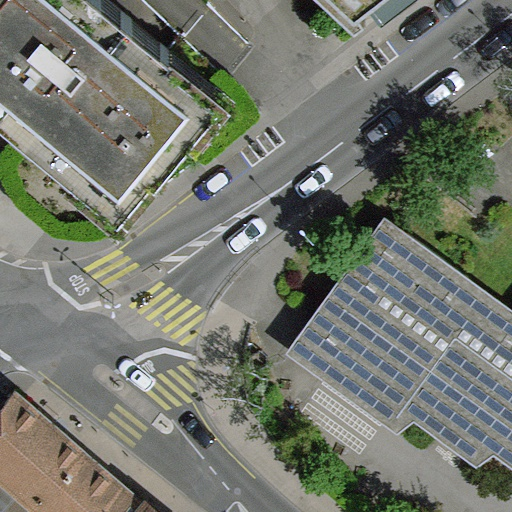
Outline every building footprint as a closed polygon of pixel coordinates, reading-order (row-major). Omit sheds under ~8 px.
[(75,166),(120,203),(210,94),(165,58),(172,48),(113,0),(0,0),(0,113),(70,171),(75,166)] [(368,18),(392,0),(322,0),(354,29),(368,18)] [(511,305),(388,215),(324,302),(359,328),(326,376),(399,429),(415,417),(478,462),(496,450),(511,461),(511,305)] [(90,457),(13,392),(0,407),(0,510),(21,485),(47,507),(90,457)] [(134,511),(144,501),(90,457),(47,507),(52,511),(134,511)]
